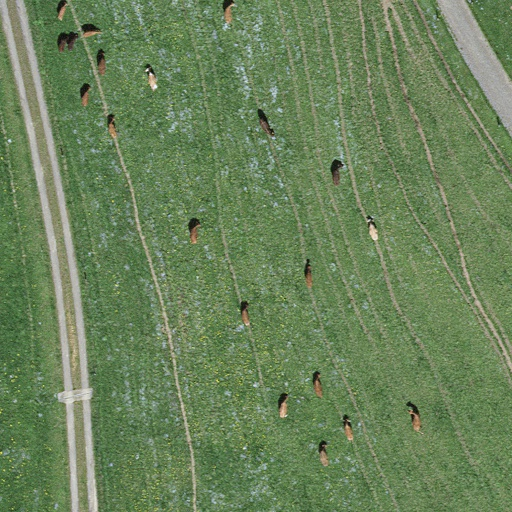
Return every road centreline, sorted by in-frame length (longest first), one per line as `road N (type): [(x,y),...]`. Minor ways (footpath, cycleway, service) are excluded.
road 1 (track): [(10,0),(66,285),(84,511)]
road 2 (track): [(439,0),(511,127)]
